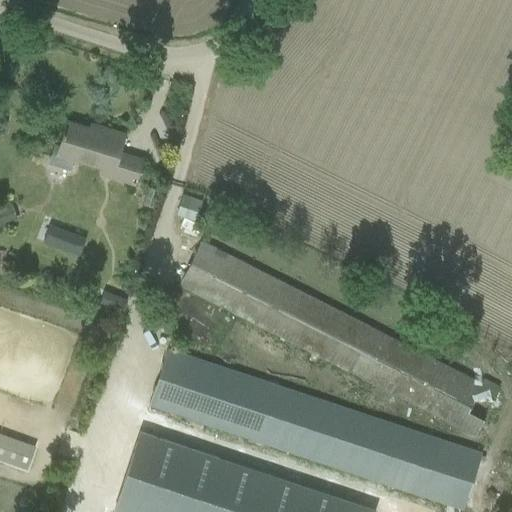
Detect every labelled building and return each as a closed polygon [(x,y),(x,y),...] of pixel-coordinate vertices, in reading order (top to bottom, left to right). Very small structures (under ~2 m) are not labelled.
[(141,160),(118,153),(123,135),(104,129),(103,134),(66,122),(63,133),(62,132),(61,136),(62,136),(59,146),(54,145),(52,152),(49,164),(69,170),(72,158),(103,168),(100,175),(133,185),(135,179),(141,160)] [(185,196),(178,216),(194,221),(201,202),(185,196)] [(0,224),(17,220),(12,204),(0,208),(0,224)] [(66,236),(61,249),(79,255),(84,242),(66,236)] [(200,242),(178,284),(475,435),(497,392),(200,242)] [(146,402),(421,494),(461,507),(479,454),(164,349),(146,402)] [(367,511),(369,508),(137,432),(111,511),(367,511)]
